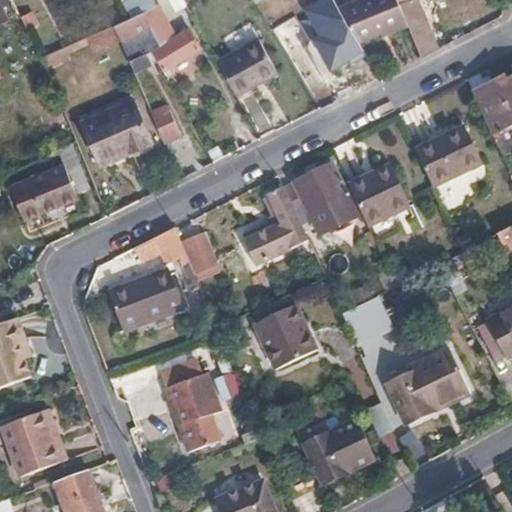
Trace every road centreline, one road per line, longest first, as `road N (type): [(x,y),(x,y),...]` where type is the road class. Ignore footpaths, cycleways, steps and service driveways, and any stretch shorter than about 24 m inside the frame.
road 1 (residential): [(511,31),(47,267),(148,511)]
road 2 (residential): [(511,438),(372,511)]
